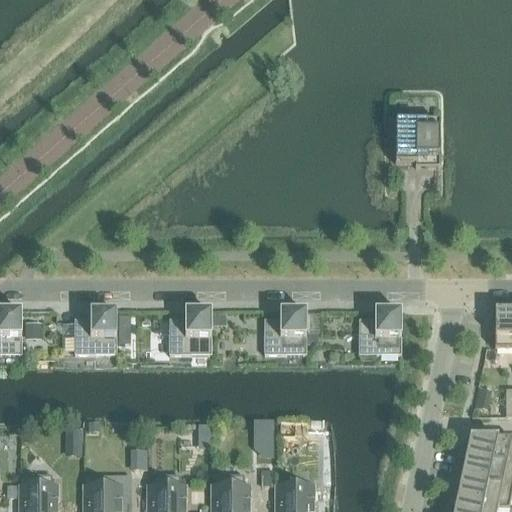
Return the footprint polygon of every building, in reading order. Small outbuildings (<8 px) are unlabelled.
[(415,171),(438,171),(439,171),(439,125),(395,125),(395,167),(415,167),(415,171)] [(0,359),(22,359),(22,315),(0,315),(0,359)] [(494,353),(511,352),(511,315),(494,315),(494,353)] [(90,316),(90,324),(75,324),(75,360),(117,359),(117,357),(117,347),(117,328),(117,320),(117,316),(90,316)] [(185,316),(185,324),(169,324),(169,360),(211,360),(211,316),(185,316)] [(306,316),(280,316),(280,324),(264,324),(264,360),(306,360),(306,316)] [(375,325),(359,325),(359,360),(401,360),(401,316),(375,316),(375,325)] [(225,318),(213,318),(213,329),(225,330),(225,318)] [(130,320),(117,320),(117,328),(130,328),(130,320)] [(42,325),(26,325),(26,337),(42,337),(42,325)] [(318,338),(308,338),(308,349),(318,349),(318,338)] [(98,426),(88,426),(88,436),(98,436),(98,426)] [(81,433),(66,433),(66,446),(81,446),(81,433)] [(511,441),(469,441),(464,466),(511,465),(511,441)] [(511,465),(464,466),(460,488),(511,487),(511,465)] [(274,473),(262,474),(262,486),(274,486),(274,473)] [(52,480),(26,480),(26,490),(21,490),(20,511),(57,511),(57,490),(52,490),(52,480)] [(149,490),(148,511),(185,511),(186,490),(180,490),(180,480),(154,480),(154,490),(149,490)] [(244,480),(218,480),(218,490),(212,490),(212,511),(249,511),(250,490),(244,490),(244,480)] [(511,487),(460,488),(455,511),(509,511),(511,498),(511,487)] [(17,488),(6,488),(6,501),(17,501),(17,488)] [(121,511),(122,490),(85,489),(84,511),(121,511)] [(276,511),(313,511),(313,490),(276,490),(276,511)]
